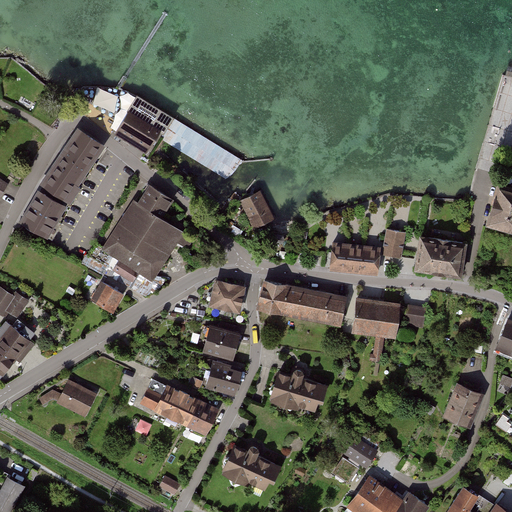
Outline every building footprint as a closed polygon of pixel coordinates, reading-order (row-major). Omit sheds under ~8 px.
[(123,96),(101,86),(94,101),(117,110),(123,96)] [(161,128),(129,109),(115,133),(147,153),(161,128)] [(165,141),(227,178),(242,162),(244,160),(178,119),(165,141)] [(106,143),(77,125),(39,184),(71,204),(88,178),(85,176),(94,162),(95,160),(106,143)] [(0,176),(0,197),(1,198),(10,183),(0,176)] [(511,186),(499,182),(488,222),(511,228),(511,186)] [(172,199),(148,184),(137,202),(160,217),(172,199)] [(67,205),(38,188),(20,220),(49,236),(67,205)] [(276,217),(261,188),(239,199),(254,228),(276,217)] [(133,200),(103,247),(154,280),(177,243),(188,250),(195,239),(160,217),(137,202),(133,200)] [(406,232),(389,228),(384,253),(401,257),(406,232)] [(421,234),(416,267),(461,274),(466,241),(421,234)] [(380,247),(334,243),(331,268),(377,272),(380,247)] [(124,292),(102,280),(92,300),(114,311),(124,292)] [(217,280),(211,305),(239,311),(245,286),(217,280)] [(265,280),(259,307),(341,324),(346,297),(265,280)] [(15,295),(0,285),(0,313),(7,318),(11,312),(18,317),(29,300),(17,292),(15,295)] [(357,295),(352,330),(376,334),(373,354),(371,354),(370,360),(372,360),(382,362),(386,335),(397,337),(403,302),(357,295)] [(427,306),(411,304),(408,323),(425,326),(427,306)] [(20,324),(17,328),(7,320),(0,328),(0,376),(15,358),(19,361),(29,349),(24,346),(35,332),(26,325),(25,327),(20,324)] [(511,321),(508,320),(501,337),(499,348),(511,352),(511,321)] [(240,333),(209,325),(202,352),(233,360),(240,333)] [(243,369),(214,360),(206,386),(235,394),(243,369)] [(294,375),(280,371),(277,383),(278,387),(277,391),(273,393),(277,401),(281,398),(291,402),(293,405),(297,403),(314,408),(317,399),(322,400),(326,385),(302,378),(304,373),(303,370),(298,369),(296,370),(294,375)] [(511,384),(511,377),(503,374),(500,383),(511,387),(511,384)] [(197,400),(153,379),(142,402),(188,424),(194,412),(191,411),(197,400)] [(95,394),(69,381),(62,395),(53,390),(41,398),(44,404),(54,398),(86,414),(95,394)] [(458,385),(446,414),(470,424),(482,395),(472,390),(474,386),(467,383),(465,387),(458,385)] [(435,406),(417,397),(414,402),(432,411),(435,406)] [(217,409),(197,400),(191,411),(194,412),(188,424),(193,426),(191,430),(204,436),(217,409)] [(141,417),(138,430),(151,433),(154,420),(141,417)] [(381,443),(360,429),(355,438),(347,433),(338,446),(346,450),(345,451),(352,455),(349,460),(345,457),(336,471),(350,480),(359,467),(356,465),(360,460),(367,465),(381,443)] [(249,451),(235,445),(230,456),(231,460),(230,464),(227,465),(234,483),(246,478),(265,487),(269,478),(273,480),(280,466),(256,455),(259,450),(258,447),(254,445),(251,446),(249,451)] [(10,511),(26,484),(9,475),(0,490),(0,511),(10,511)] [(370,475),(348,505),(358,511),(395,511),(404,499),(370,475)] [(179,484),(167,477),(162,486),(174,493),(179,484)] [(471,511),(468,510),(478,495),(464,486),(448,511),(471,511)] [(424,511),(430,504),(411,491),(396,511),(424,511)]
